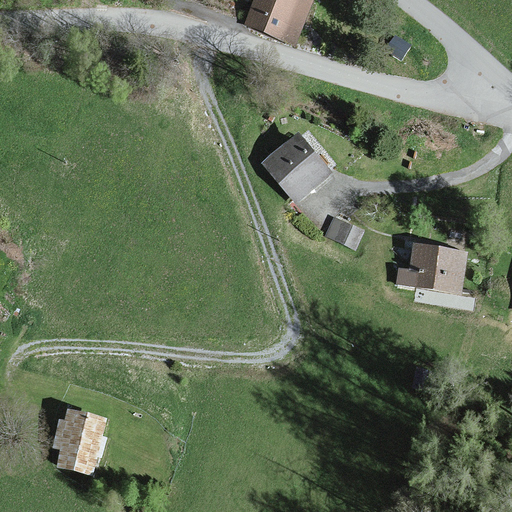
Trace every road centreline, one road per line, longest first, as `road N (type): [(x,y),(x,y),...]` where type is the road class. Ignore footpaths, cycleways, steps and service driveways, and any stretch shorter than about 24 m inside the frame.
road 1 (track): [(196,29),(218,118),(294,318),(288,338),(274,347),(201,354),(37,348),(0,383)]
road 2 (residential): [(0,22),(181,25),(411,95),(488,103),(493,94)]
road 3 (residential): [(493,94),(497,87),(409,0)]
